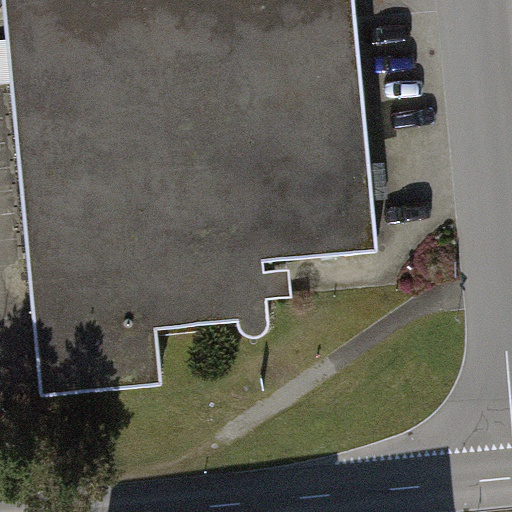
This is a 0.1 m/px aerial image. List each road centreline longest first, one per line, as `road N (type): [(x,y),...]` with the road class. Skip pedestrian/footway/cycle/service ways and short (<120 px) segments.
road 1 (residential): [(480,0),(511,404)]
road 2 (tertiary): [(167,511),(511,476)]
